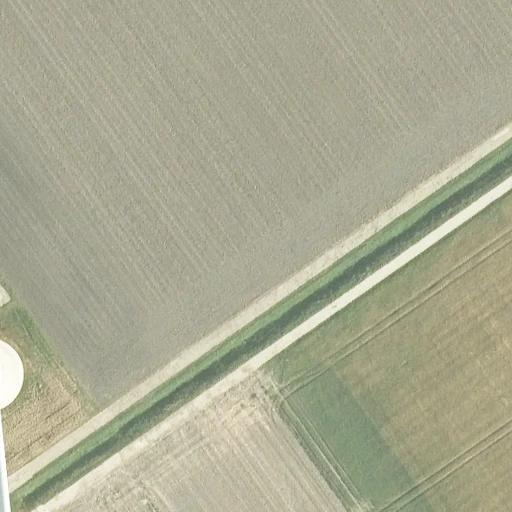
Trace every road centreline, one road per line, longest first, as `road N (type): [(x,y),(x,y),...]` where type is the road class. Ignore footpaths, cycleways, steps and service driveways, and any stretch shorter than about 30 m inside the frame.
road 1 (track): [(511,131),(0,492)]
road 2 (track): [(511,183),(46,511)]
